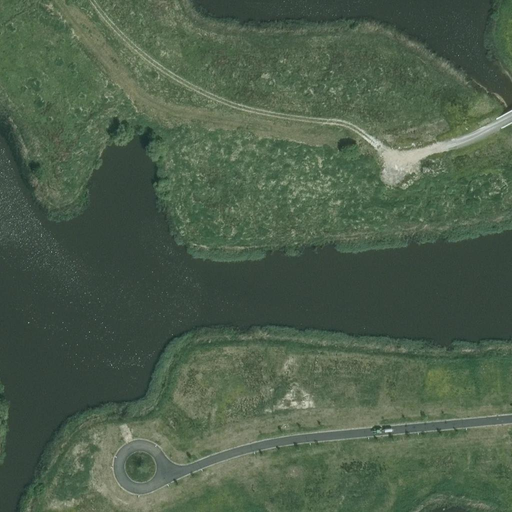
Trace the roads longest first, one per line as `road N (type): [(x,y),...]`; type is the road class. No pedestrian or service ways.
road 1 (track): [(391,152),(154,107),(56,0)]
road 2 (residential): [(511,419),(297,439),(171,470)]
road 3 (residential): [(171,470),(143,486),(120,478),(118,463),(133,446),(145,444),(163,458)]
road 4 (residential): [(511,115),(453,145),(391,152)]
